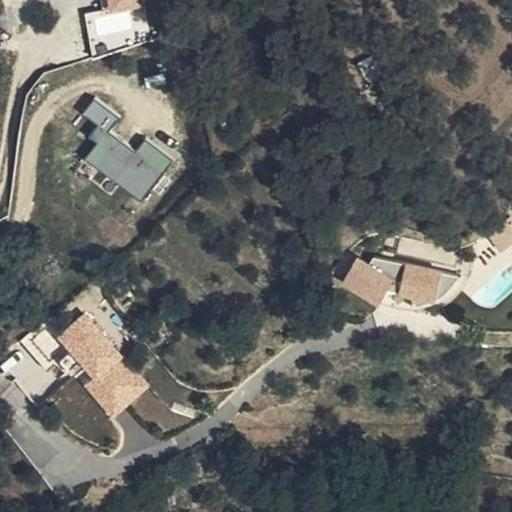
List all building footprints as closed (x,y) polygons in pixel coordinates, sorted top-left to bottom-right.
[(104,0),(107,12),(143,6),(142,0),(104,0)] [(173,159),(146,138),(136,151),(108,131),(119,115),(95,97),(81,115),(101,130),(81,156),(141,201),(173,159)] [(511,234),(488,245),(497,264),(511,258),(511,234)] [(365,242),(357,236),(346,258),(351,261),(365,242)] [(370,244),(365,242),(351,261),(381,280),(389,266),(413,274),(414,285),(419,287),(425,288),(432,288),(440,286),(445,284),(453,278),(374,236),(370,244)] [(56,334),(89,381),(84,385),(108,419),(147,392),(90,310),(56,334)] [(149,509),(148,498),(138,499),(139,509),(149,509)]
